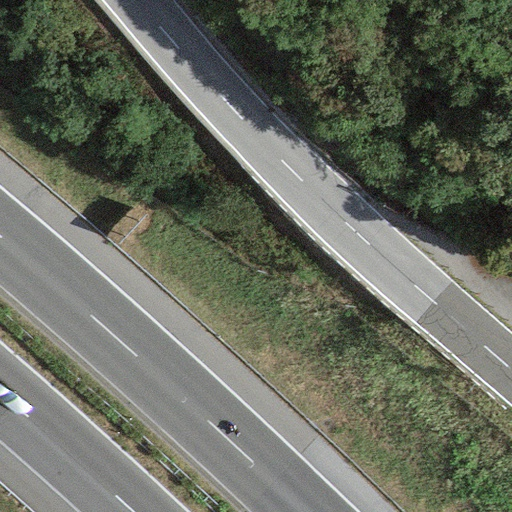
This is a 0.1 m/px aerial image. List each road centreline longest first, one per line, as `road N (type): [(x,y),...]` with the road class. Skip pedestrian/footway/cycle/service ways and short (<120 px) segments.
road 1 (secondary): [(133,0),(312,195),(511,373)]
road 2 (motorway): [(302,511),(0,237)]
road 3 (motorway): [(0,400),(127,511)]
